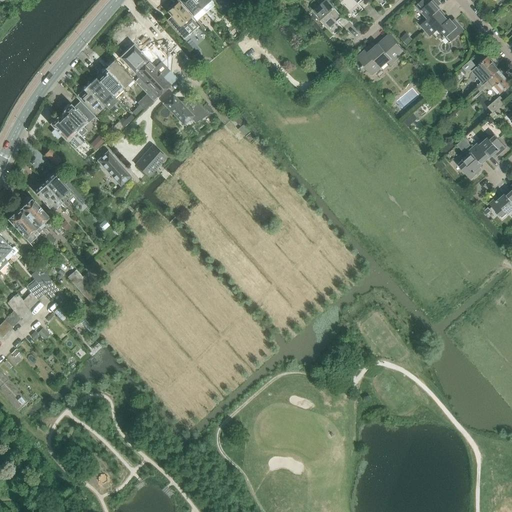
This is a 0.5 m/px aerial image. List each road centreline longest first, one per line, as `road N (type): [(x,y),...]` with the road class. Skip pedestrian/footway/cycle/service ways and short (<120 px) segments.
road 1 (primary): [(264,511),(117,191),(4,0)]
road 2 (primary): [(0,40),(152,310),(239,511)]
road 3 (tertiary): [(0,164),(27,110),(117,0)]
